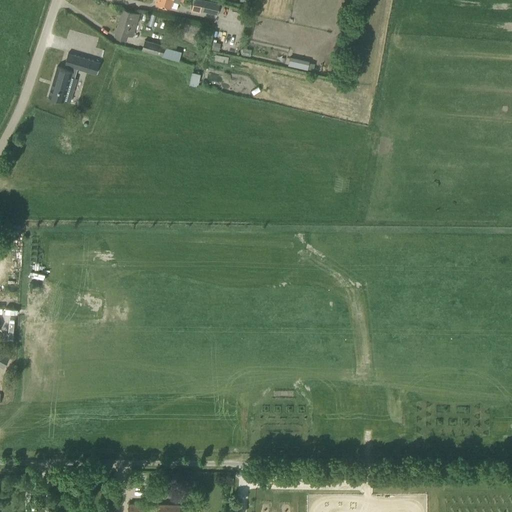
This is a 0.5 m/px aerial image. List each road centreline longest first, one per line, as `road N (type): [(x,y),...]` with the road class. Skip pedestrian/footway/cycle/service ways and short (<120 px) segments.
road 1 (unclassified): [(0,462),(248,463)]
road 2 (unclassified): [(0,147),(56,0)]
